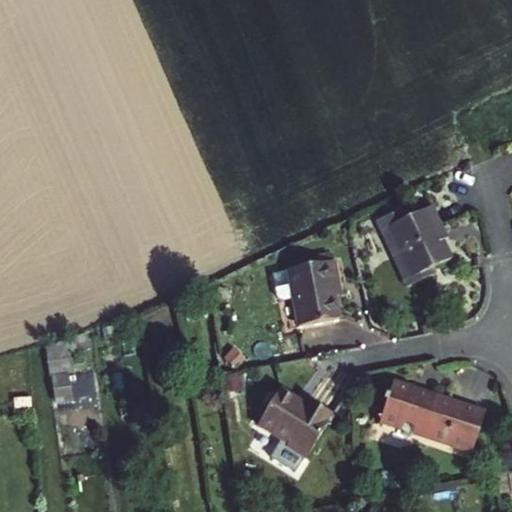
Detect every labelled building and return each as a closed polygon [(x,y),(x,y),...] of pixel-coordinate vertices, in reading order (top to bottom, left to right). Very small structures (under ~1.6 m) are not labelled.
[(455,259),(444,237),(439,227),(444,225),(435,207),(393,228),(417,278),(455,259)] [(449,236),(444,225),(439,227),(444,237),(449,236)] [(340,320),(335,299),(332,284),(339,283),(334,261),(287,271),(272,274),(276,293),(281,296),(292,294),(299,328),(340,320)] [(342,297),(339,283),(332,284),(335,299),(342,297)] [(86,395),(74,340),(49,345),(60,401),(86,395)] [(395,410),(399,412),(394,429),(412,434),(415,441),(419,442),(423,438),(478,455),(490,413),(440,399),(439,404),(427,401),(425,394),(406,389),(403,401),(399,400),(395,410)] [(297,406),(295,410),(271,394),(247,428),(277,449),(275,452),(292,464),(321,422),(297,406)]
